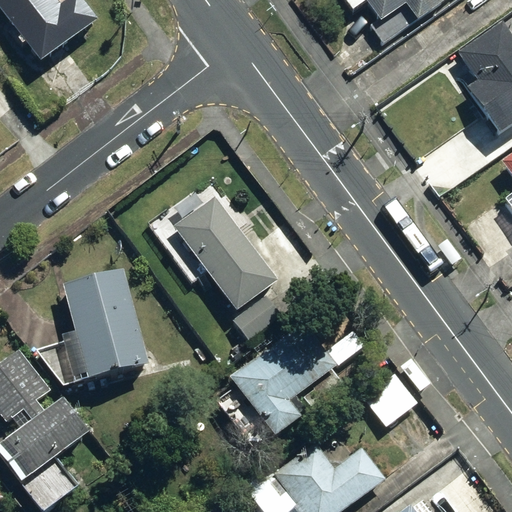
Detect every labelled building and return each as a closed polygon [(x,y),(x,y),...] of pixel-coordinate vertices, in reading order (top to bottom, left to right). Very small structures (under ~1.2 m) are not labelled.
[(0,0),(0,24),(36,73),(96,29),(74,0),(0,0)] [(352,20),(363,12),(372,25),(365,29),(380,51),(414,28),(443,8),(437,0),(341,0),(343,3),(341,4),(352,20)] [(497,144),(511,132),(511,43),(498,25),(455,59),(466,74),(458,80),(467,92),(461,97),(497,144)] [(511,158),(496,171),(511,191),(511,198),(503,206),(511,218),(511,158)] [(215,205),(172,235),(229,319),(273,289),(215,205)] [(144,378),(121,277),(59,295),(70,346),(33,357),(61,397),(144,378)] [(244,346),(279,319),(266,301),(230,328),(244,346)] [(282,410),(338,365),(297,317),(249,356),(257,365),(226,390),(270,445),(295,426),(282,410)] [(47,396),(16,355),(0,368),(0,428),(3,432),(9,427),(16,438),(0,450),(0,474),(28,511),(58,511),(78,497),(55,466),(85,443),(59,409),(45,420),(34,406),(47,396)] [(382,433),(415,408),(391,377),(358,402),(382,433)] [(347,511),(381,486),(357,456),(333,475),(313,448),(244,502),(251,511),(347,511)]
